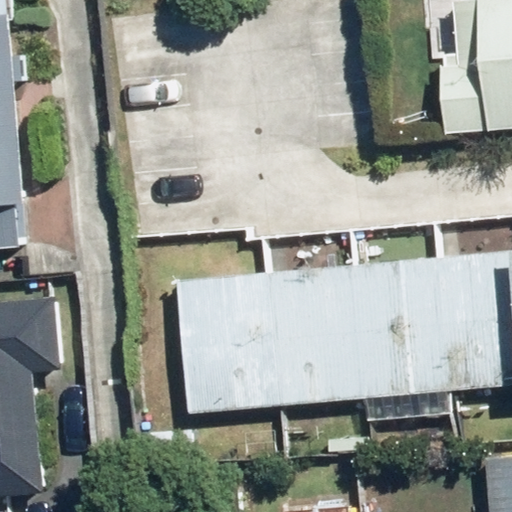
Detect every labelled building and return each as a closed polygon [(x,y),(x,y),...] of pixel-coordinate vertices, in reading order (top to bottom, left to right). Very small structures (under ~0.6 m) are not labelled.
[(0,0),(0,251),(31,250),(13,0),(0,0)] [(511,130),(511,0),(461,0),(466,62),(449,64),(454,135),(511,130)] [(511,249),(182,280),(194,411),(511,382),(511,249)] [(68,373),(62,305),(0,309),(0,501),(37,498),(26,377),(68,373)] [(511,511),(511,453),(492,454),(495,511),(511,511)]
